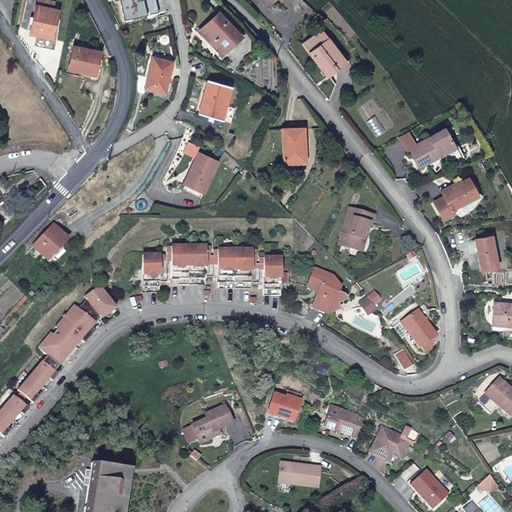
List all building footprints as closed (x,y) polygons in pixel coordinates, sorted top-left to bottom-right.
[(51,0),(38,0),(31,34),(53,39),(59,11),(55,10),(57,1),(51,0)] [(238,36),(217,14),(200,31),(219,51),(227,43),(230,46),(238,36)] [(342,60),(322,32),(303,46),(326,77),(336,70),(333,66),(342,60)] [(100,52),(75,47),(71,70),(96,75),(100,52)] [(173,63),(153,58),(145,91),(165,95),(173,63)] [(231,88),(207,82),(198,114),(222,120),(231,88)] [(304,129),(281,131),(284,165),(306,163),(304,129)] [(416,168),(431,160),(430,157),(451,145),(442,130),(412,147),(406,151),(416,168)] [(412,147),(405,135),(396,140),(404,152),(406,151),(412,147)] [(430,157),(431,160),(437,156),(439,158),(453,148),(451,145),(430,157)] [(197,154),(189,171),(192,173),(185,186),(201,194),(216,163),(197,154)] [(192,173),(189,171),(181,190),(198,198),(201,194),(185,186),(192,173)] [(475,196),(466,178),(440,193),(442,196),(431,202),(441,220),(452,214),(450,209),(475,196)] [(337,247),(357,253),(363,233),(365,234),(368,224),(372,225),(375,216),(348,209),(337,247)] [(68,240),(53,226),(32,247),(46,261),(68,240)] [(363,233),(357,253),(362,254),(368,234),(365,234),(363,233)] [(490,236),(472,239),(478,271),(497,268),(490,236)] [(253,259),(253,258),(249,258),(249,253),(207,253),(207,249),(170,250),(171,255),(165,256),(165,260),(142,260),(142,295),(159,295),(159,272),(166,272),(166,265),(171,265),(171,287),(206,287),(205,265),(207,264),(208,268),(216,268),(216,289),(250,290),(250,266),(253,266),(253,271),(262,271),(263,296),(279,296),(278,259),(253,259)] [(311,308),(316,310),(328,314),(340,310),(338,304),(346,301),(344,294),(338,292),(341,286),(333,277),(315,270),(307,287),(318,292),(311,308)] [(89,327),(93,330),(101,321),(100,318),(114,309),(99,286),(84,296),(84,299),(76,308),(73,305),(64,317),(61,315),(59,318),(61,320),(54,329),(55,330),(37,350),(57,366),(68,352),(73,356),(83,343),(79,339),(89,327)] [(375,293),(368,298),(374,306),(381,301),(375,293)] [(374,306),(368,298),(359,304),(368,316),(376,310),(374,306)] [(491,303),(490,322),(489,331),(499,331),(505,328),(506,324),(510,324),(510,326),(511,326),(511,301),(511,305),(491,303)] [(435,336),(416,311),(399,323),(419,348),(421,347),(429,340),(435,336)] [(83,343),(93,330),(89,327),(79,339),(83,343)] [(429,340),(421,347),(424,352),(433,346),(429,340)] [(402,348),(394,354),(405,369),(413,363),(402,348)] [(46,378),(51,382),(56,375),(40,361),(16,390),(32,404),(37,397),(33,394),(46,378)] [(37,397),(51,382),(46,378),(33,394),(37,397)] [(511,391),(496,379),(483,396),(490,402),(496,408),(507,417),(511,411),(511,391)] [(275,394),(269,414),(294,422),(301,403),(286,398),(275,394)] [(301,403),(302,399),(288,394),(286,398),(301,403)] [(19,412),(23,415),(28,409),(12,395),(0,408),(0,436),(3,439),(9,432),(5,428),(19,412)] [(490,402),(483,396),(476,404),(489,416),(496,408),(490,402)] [(225,406),(204,414),(206,419),(192,426),(197,438),(200,444),(212,439),(210,433),(219,429),(232,423),(225,406)] [(325,427),(357,439),(364,420),(355,417),(356,416),(332,408),(325,427)] [(9,432),(23,415),(19,412),(5,428),(9,432)] [(188,443),(197,438),(192,426),(182,431),(188,443)] [(368,452),(385,460),(388,454),(397,458),(405,440),(410,442),(414,434),(401,428),(398,436),(380,427),(368,452)] [(221,435),(219,429),(210,433),(212,439),(221,435)] [(388,454),(385,460),(391,463),(397,458),(388,454)] [(322,473),(285,463),(280,484),(318,493),(322,473)] [(121,511),(129,471),(91,466),(83,511),(121,511)] [(446,495),(425,470),(408,484),(431,509),(446,495)] [(494,490),(497,487),(490,476),(485,480),(494,490)] [(485,480),(478,487),(480,489),(494,490),(485,480)]
